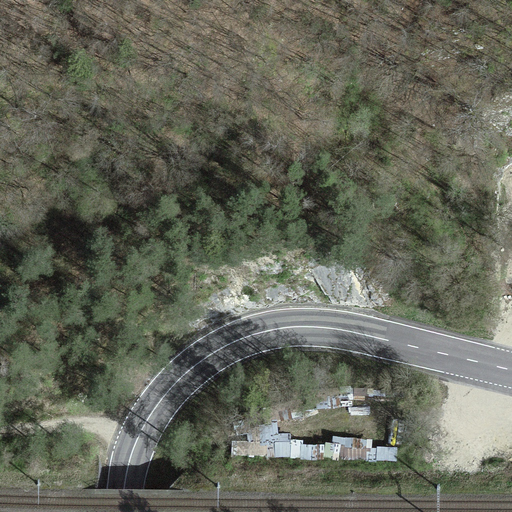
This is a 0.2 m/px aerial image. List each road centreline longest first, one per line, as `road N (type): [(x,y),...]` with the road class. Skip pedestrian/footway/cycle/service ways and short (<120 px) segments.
road 1 (primary): [(123,511),(132,449),(157,403),(194,365),(240,338),(276,328),(333,328),(511,370)]
road 2 (track): [(138,434),(91,428),(0,436)]
